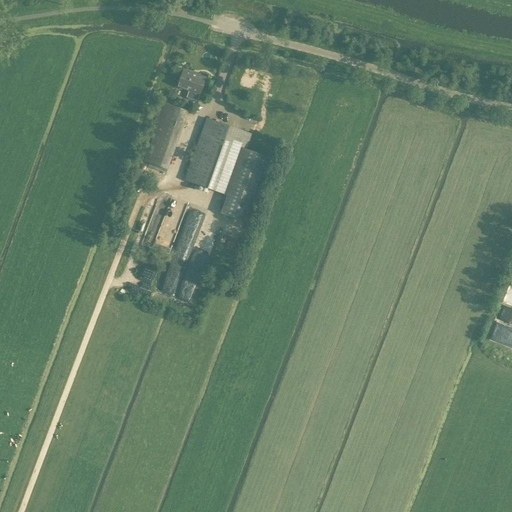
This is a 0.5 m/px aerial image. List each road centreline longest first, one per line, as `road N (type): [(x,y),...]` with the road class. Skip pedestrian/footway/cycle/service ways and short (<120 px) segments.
road 1 (track): [(39,511),(136,254),(215,99),(239,28)]
road 2 (unclassified): [(511,109),(239,28)]
road 3 (track): [(511,45),(328,0)]
